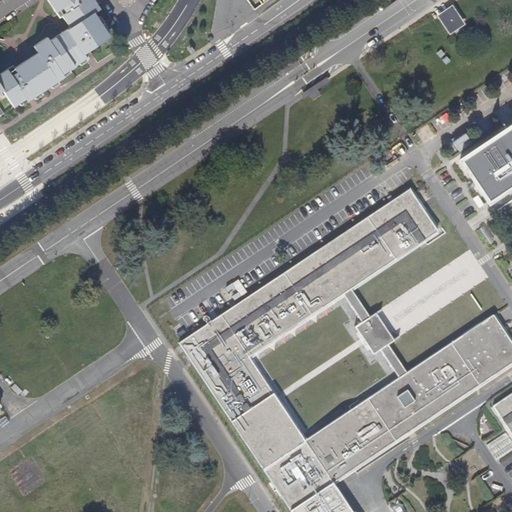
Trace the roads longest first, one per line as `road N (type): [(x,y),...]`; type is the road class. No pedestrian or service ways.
road 1 (residential): [(0,202),(296,0)]
road 2 (unknown): [(460,403),(375,461),(375,489),(389,511)]
